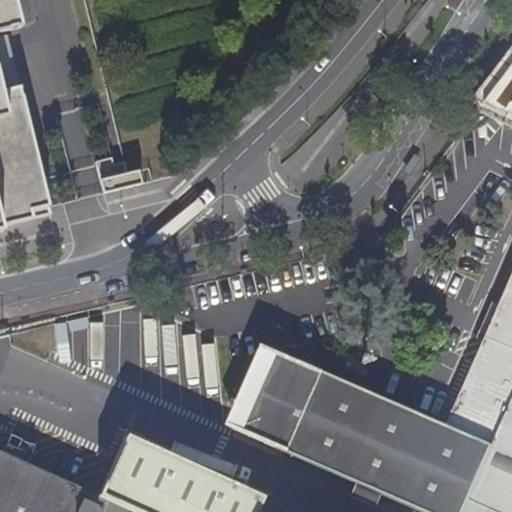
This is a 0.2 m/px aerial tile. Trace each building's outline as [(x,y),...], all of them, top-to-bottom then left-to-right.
[(0,0),(0,227),(51,216),(20,87),(0,91),(0,95),(2,103),(0,103),(0,33),(21,28),(13,0),(0,0)] [(476,105),(511,120),(511,43),(475,92),(476,105)] [(100,191),(138,184),(136,172),(98,178),(100,191)] [(511,511),(511,266),(440,424),(454,430),(449,441),(483,457),(463,500),(491,511),(511,511)] [(440,424),(269,349),(234,429),(355,482),(356,478),(380,489),(378,493),(421,511),(457,511),(463,500),(483,457),(449,441),(454,430),(440,424)] [(0,511),(255,511),(263,497),(125,435),(96,495),(0,452),(0,511)]
